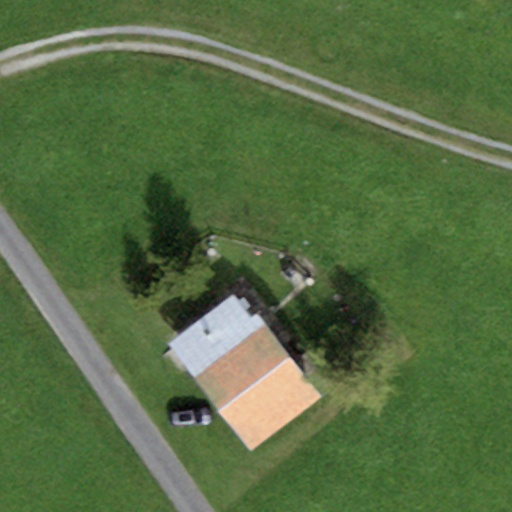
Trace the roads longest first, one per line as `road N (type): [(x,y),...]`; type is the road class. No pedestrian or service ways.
road 1 (track): [(0,68),(69,45),(137,40),(201,51),(511,162)]
road 2 (unclassified): [(197,511),(0,229)]
